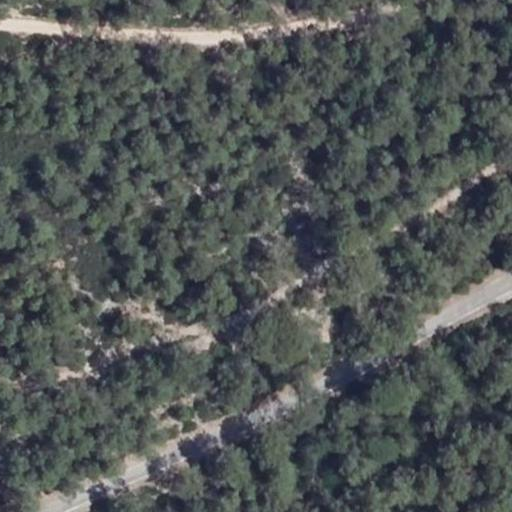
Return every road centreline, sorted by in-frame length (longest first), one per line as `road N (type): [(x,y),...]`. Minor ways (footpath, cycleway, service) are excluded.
road 1 (track): [(0,392),(191,338),(397,239),(511,153)]
road 2 (unclassified): [(62,511),(193,453),(511,280)]
road 3 (track): [(417,0),(275,34),(148,41),(0,28)]
